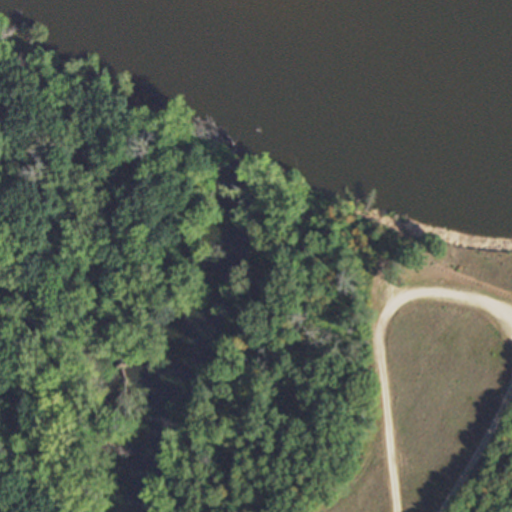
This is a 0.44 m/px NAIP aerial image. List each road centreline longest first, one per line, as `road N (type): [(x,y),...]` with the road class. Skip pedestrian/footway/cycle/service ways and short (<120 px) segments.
road 1 (residential): [(511,320),(420,293),(399,297),(382,317),(398,511)]
road 2 (track): [(385,397),(255,511)]
road 3 (residential): [(443,511),(479,457),(511,379)]
